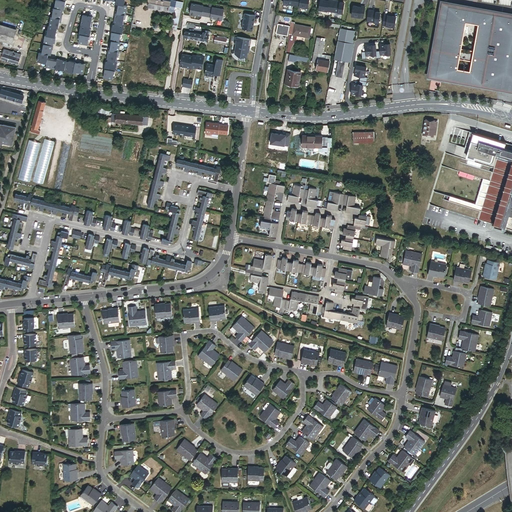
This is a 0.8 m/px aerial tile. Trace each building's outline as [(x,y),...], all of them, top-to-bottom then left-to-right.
[(56,0),(55,7),(64,9),(65,9),(66,4),(67,0),(66,0),(56,0)] [(170,6),(171,0),(169,0),(150,0),(149,5),(153,5),(152,8),(169,12),(170,6)] [(181,9),(182,9),(183,3),(171,0),(170,6),(175,7),(181,9)] [(332,2),(322,0),(320,0),(319,10),(331,11),(332,2)] [(344,3),(332,2),(331,11),(342,13),(344,3)] [(124,5),(118,4),(117,10),(116,9),(115,13),(126,15),(128,6),(124,5)] [(203,6),(189,4),(188,15),(201,17),(201,16),(204,16),(206,8),(203,7),(203,6)] [(365,8),(353,6),(352,16),(363,18),(365,8)] [(55,7),(54,7),(53,12),(53,11),(52,16),(62,18),(63,15),(62,14),(64,9),(55,7)] [(181,9),(175,7),(170,32),(176,33),(181,9)] [(209,8),(206,8),(204,16),(208,17),(208,18),(221,20),(223,9),(210,7),(209,8)] [(479,83),(505,88),(511,89),(511,25),(508,25),(510,18),(449,7),(447,17),(448,17),(443,46),(442,46),(440,55),(452,57),(451,64),(445,63),(443,77),(470,82),(470,84),(479,85),(479,83)] [(380,13),(368,11),(367,21),(378,23),(380,13)] [(126,15),(115,13),(114,17),(115,17),(114,22),(115,22),(123,24),(124,20),(125,20),(126,15)] [(253,24),(255,16),(245,14),(242,29),(252,31),(253,26),(252,26),(253,24)] [(280,15),(276,14),(274,25),(278,26),(276,33),(287,35),(289,26),(278,24),(280,15)] [(92,22),(93,17),(83,15),(81,24),(90,26),(92,26),(93,22),(92,22)] [(396,17),(384,15),(383,25),(394,27),(396,17)] [(52,16),(50,25),(58,27),(59,27),(60,22),(61,22),(62,18),(52,16)] [(123,24),(115,22),(114,25),(113,25),(111,31),(122,33),(124,24),(123,24)] [(16,30),(0,24),(0,40),(12,44),(16,30)] [(90,26),(81,24),(79,33),(90,35),(91,29),(90,28),(90,26)] [(294,24),(294,27),(293,32),(292,34),(293,35),(309,37),(310,27),(294,24)] [(47,29),(46,34),(56,36),(57,32),(58,27),(50,25),(49,25),(48,30),(47,29)] [(353,43),(356,27),(341,25),(338,40),(351,42),(353,43)] [(121,38),(122,33),(111,31),(111,35),(110,40),(111,40),(119,42),(120,37),(121,38)] [(185,31),(184,37),(207,42),(208,35),(206,35),(206,32),(203,32),(203,34),(185,31)] [(90,35),(79,33),(78,38),(79,39),(78,42),(88,44),(89,39),(90,35)] [(44,43),(53,45),(54,42),(55,42),(56,36),(46,34),(44,43)] [(227,39),(218,38),(218,36),(217,36),(216,37),(215,37),(214,43),(226,45),(227,39)] [(249,48),(251,40),(235,37),(234,39),(236,39),(235,45),(234,51),(234,52),(234,53),(238,56),(239,57),(241,57),(246,58),(248,47),(249,48)] [(119,42),(111,40),(110,46),(108,46),(108,49),(119,51),(120,42),(119,42)] [(328,67),(330,56),(323,55),(321,54),(322,49),(324,40),(320,40),(319,49),(317,60),(318,60),(318,63),(321,64),(321,65),(328,67)] [(348,61),(351,42),(338,40),(335,58),(345,60),(348,61)] [(350,64),(354,43),(353,43),(351,42),(348,61),(345,60),(345,63),(350,64)] [(53,49),(54,45),(53,45),(44,43),(43,43),(42,47),(43,48),(42,52),(48,53),(51,54),(52,48),(53,49)] [(391,55),(390,44),(380,45),(380,51),(376,52),(376,56),(377,59),(381,59),(381,55),(391,55)] [(376,52),(376,45),(366,46),(366,52),(362,53),(362,60),(367,60),(366,56),(376,56),(376,52)] [(119,51),(108,49),(107,53),(108,53),(107,59),(116,60),(117,56),(118,56),(119,51)] [(3,53),(0,51),(0,58),(19,64),(22,55),(18,54),(17,57),(3,53)] [(47,62),(48,57),(48,53),(42,52),(39,51),(38,60),(47,62)] [(296,63),(296,60),(297,56),(289,55),(288,61),(296,63)] [(192,58),(181,56),(178,67),(189,70),(189,68),(192,58)] [(57,59),(48,57),(47,62),(46,66),(55,68),(55,67),(57,59)] [(203,59),(192,57),(192,58),(189,68),(201,70),(203,59)] [(64,69),(66,60),(66,59),(63,58),(62,59),(57,58),(57,59),(55,67),(60,68),(60,69),(64,69)] [(342,78),(345,63),(345,60),(335,58),(332,76),(342,78)] [(73,71),(75,61),(69,59),(69,61),(66,60),(64,69),(73,71)] [(116,60),(107,59),(107,62),(105,61),(104,67),(115,70),(117,61),(116,60)] [(317,64),(316,69),(327,71),(328,67),(321,65),(317,65),(318,63),(318,60),(317,60),(316,64),(317,64)] [(79,61),(75,61),(73,71),(79,72),(79,71),(83,72),(84,63),(79,62),(79,61)] [(219,77),(222,62),(216,61),(215,67),(206,65),(204,76),(212,78),(213,75),(219,77)] [(115,70),(104,67),(103,71),(104,71),(103,77),(112,78),(113,75),(114,75),(115,70)] [(365,78),(366,68),(356,67),(354,76),(360,77),(360,81),(367,83),(368,79),(365,78)] [(287,71),(284,85),(295,87),(297,87),(299,73),(287,71)] [(361,97),(363,87),(366,87),(367,83),(360,81),(359,86),(353,84),(351,95),(361,97)] [(6,99),(17,103),(22,104),(24,97),(2,91),(0,97),(6,99)] [(46,103),(39,101),(32,128),(39,130),(46,103)] [(122,115),(120,115),(116,114),(116,123),(142,125),(143,117),(124,115),(122,115)] [(429,122),(425,121),(424,125),(429,126),(428,130),(424,129),(423,135),(427,136),(433,137),(433,135),(435,135),(437,122),(429,122)] [(220,125),(207,124),(205,134),(206,134),(208,136),(210,136),(212,135),(219,136),(220,125)] [(11,145),(15,128),(2,125),(2,127),(0,127),(0,144),(1,144),(2,143),(11,145)] [(195,137),(196,128),(174,125),(173,133),(195,137)] [(226,137),(227,126),(220,125),(219,136),(226,137)] [(511,151),(504,149),(506,143),(472,133),(469,141),(472,142),(497,149),(499,150),(493,167),(494,168),(479,219),(494,224),(505,228),(509,215),(511,215),(511,151)] [(373,134),(352,134),(352,145),(373,145),(373,134)] [(300,136),(300,150),(312,150),(312,148),(317,148),(317,136),(300,136)] [(325,137),(317,136),(317,148),(312,148),(312,150),(300,150),(300,152),(324,153),(325,149),(330,149),(330,139),(325,139),(325,137)] [(177,142),(177,141),(172,140),(172,139),(167,137),(167,144),(177,147),(177,142)] [(55,142),(44,139),(43,145),(28,141),(18,179),(44,186),(55,142)] [(470,148),(472,142),(469,141),(467,140),(462,158),(466,159),(467,157),(469,150),(468,150),(469,148),(470,148)] [(497,149),(472,142),(470,148),(469,148),(468,150),(469,150),(467,157),(474,159),(475,157),(489,161),(490,161),(491,161),(491,160),(494,153),(496,153),(497,149)] [(474,159),(467,157),(466,159),(493,167),(499,150),(497,149),(496,153),(493,162),(492,163),(491,164),(490,164),(474,159)] [(161,153),(158,166),(164,168),(165,163),(167,164),(168,160),(165,159),(166,158),(170,159),(171,156),(161,153)] [(475,157),(474,159),(490,164),(491,164),(492,163),(493,162),(496,153),(494,153),(491,160),(491,161),(490,161),(489,161),(475,157)] [(190,168),(192,162),(178,158),(176,164),(181,166),(181,168),(184,169),(185,166),(186,167),(185,171),(189,172),(190,168)] [(205,165),(192,162),(190,168),(195,169),(194,171),(197,172),(198,170),(199,170),(198,174),(202,175),(203,171),(205,165)] [(316,165),(301,163),(299,169),(315,172),(316,165)] [(214,181),(218,182),(221,168),(217,167),(217,169),(205,165),(203,171),(210,173),(209,175),(213,176),(213,174),(216,174),(214,181)] [(164,168),(158,166),(154,179),(160,181),(161,176),(164,177),(165,174),(162,173),(162,171),(166,172),(167,169),(164,168)] [(160,181),(154,179),(151,192),(157,194),(158,189),(160,190),(161,186),(159,186),(159,184),(163,185),(164,182),(160,181)] [(284,192),(285,185),(280,184),(280,181),(275,180),(274,183),(270,183),(269,186),(268,186),(267,191),(268,192),(267,199),(274,201),(276,193),(277,191),(284,192)] [(303,197),(305,189),(301,188),(301,186),(294,185),(292,195),(288,194),(287,201),(296,203),(298,201),(299,197),(303,197)] [(309,205),(317,207),(319,199),(315,199),(317,189),(309,187),(309,190),(305,189),(303,197),(307,198),(307,202),(309,205)] [(199,190),(198,194),(204,195),(203,198),(200,197),(199,200),(202,201),(200,208),(206,210),(209,197),(212,198),(213,193),(199,190)] [(330,191),(327,208),(335,210),(338,208),(339,204),(343,204),(344,196),(340,195),(340,193),(330,191)] [(157,194),(151,192),(148,206),(153,208),(155,202),(157,203),(158,199),(155,199),(156,198),(160,199),(160,195),(157,194)] [(29,210),(31,204),(32,198),(33,196),(28,195),(28,197),(15,194),(14,200),(21,202),(20,204),(24,205),(24,203),(27,203),(25,209),(29,210)] [(348,212),(359,214),(360,207),(354,206),(356,196),(349,194),(348,197),(344,196),(343,204),(347,205),(346,209),(348,212)] [(32,198),(31,204),(36,205),(35,208),(38,209),(39,206),(40,207),(39,211),(43,212),(44,208),(46,202),(32,198)] [(274,201),(267,199),(266,202),(265,207),(264,207),(263,212),(264,213),(264,216),(265,216),(273,218),(279,219),(280,212),(274,211),(273,208),(274,201)] [(46,202),(44,208),(49,209),(48,211),(52,212),(52,209),(54,210),(53,215),(56,215),(57,211),(59,205),(46,202)] [(59,205),(57,211),(64,212),(64,215),(67,216),(67,213),(70,214),(69,220),(72,221),(74,215),(76,208),(76,207),(72,206),(71,208),(59,205)] [(171,205),(170,210),(174,211),(172,219),(178,221),(181,210),(178,209),(179,207),(171,205)] [(206,210),(200,208),(196,207),(196,211),(199,212),(199,213),(197,212),(196,216),(198,217),(197,222),(203,223),(206,210)] [(288,210),(286,219),(298,221),(299,213),(296,213),(297,209),(292,208),(291,211),(288,210)] [(299,213),(298,221),(301,222),(300,225),(305,226),(306,223),(310,223),(312,215),(308,214),(308,211),(303,210),(302,214),(299,213)] [(84,224),(88,225),(89,222),(91,222),(92,223),(92,225),(95,226),(97,220),(93,219),(94,216),(92,215),(93,212),(88,211),(84,224)] [(319,225),(322,225),(324,217),(320,217),(321,213),(315,212),(315,216),(312,215),(310,223),(313,224),(313,227),(318,228),(319,225)] [(26,222),(27,218),(13,214),(12,218),(15,219),(12,231),(18,233),(19,226),(22,226),(22,223),(20,223),(21,220),(26,222)] [(330,227),(334,228),(336,219),(332,218),(332,215),(327,214),(326,218),(324,217),(322,225),(324,226),(330,227)] [(355,216),(353,225),(356,226),(362,227),(363,223),(369,224),(371,216),(359,214),(359,217),(355,216)] [(103,228),(107,229),(108,227),(110,227),(111,228),(111,230),(114,231),(116,225),(112,224),(113,221),(111,220),(112,217),(106,216),(103,228)] [(273,218),(265,216),(264,221),(261,220),(260,227),(270,229),(269,236),(270,236),(276,237),(279,223),(272,222),(273,218)] [(178,221),(172,219),(169,232),(175,233),(179,234),(180,230),(176,230),(177,228),(179,229),(180,226),(177,225),(178,221)] [(122,233),(125,234),(126,231),(128,232),(130,232),(129,235),(133,236),(134,229),(131,228),(131,225),(130,225),(131,222),(125,220),(122,233)] [(203,223),(197,222),(193,221),(192,224),(197,225),(196,226),(194,225),(193,229),(196,230),(193,239),(199,240),(203,223)] [(356,226),(353,225),(347,224),(347,228),(344,227),(343,233),(347,233),(346,236),(354,238),(355,234),(356,230),(355,229),(356,226)] [(141,238),(144,239),(145,236),(147,236),(148,237),(148,239),(152,241),(154,234),(149,233),(150,230),(149,229),(149,227),(144,225),(141,238)] [(18,233),(12,231),(9,245),(14,246),(16,241),(18,242),(19,238),(16,238),(16,237),(21,238),(22,234),(18,233)] [(57,243),(63,244),(64,237),(69,238),(70,233),(62,232),(62,233),(59,233),(57,243)] [(175,233),(169,232),(167,239),(163,238),(162,243),(169,245),(170,243),(173,244),(175,233)] [(92,238),(93,235),(89,234),(86,247),(92,248),(93,245),(94,246),(95,243),(96,239),(92,238)] [(354,239),(354,238),(346,236),(346,239),(342,239),(341,244),(344,245),(343,248),(352,250),(352,245),(353,245),(354,241),(353,241),(354,239)] [(395,240),(377,237),(376,244),(382,245),(380,255),(388,257),(390,246),(394,247),(395,240)] [(111,242),(111,240),(107,239),(104,251),(110,253),(111,250),(112,250),(113,247),(114,243),(113,243),(111,242)] [(53,256),(59,258),(63,244),(57,243),(52,242),(51,245),(55,247),(55,248),(53,247),(52,250),(54,251),(53,256)] [(132,248),(131,248),(129,247),(130,244),(126,243),(123,256),(128,257),(129,255),(131,255),(131,252),(135,253),(137,246),(133,245),(132,248)] [(152,262),(165,266),(166,260),(159,258),(160,255),(156,254),(156,257),(154,257),(155,251),(151,249),(150,252),(149,252),(147,251),(147,249),(144,248),(141,260),(146,262),(147,259),(149,259),(148,264),(152,265),(152,262)] [(422,254),(413,252),(412,254),(405,253),(403,264),(411,266),(410,271),(418,273),(422,254)] [(34,269),(38,255),(34,254),(32,260),(30,260),(31,257),(27,256),(27,259),(19,257),(18,263),(31,266),(30,268),(34,269)] [(248,265),(248,269),(263,271),(264,268),(268,268),(271,267),(273,255),(266,254),(264,260),(254,258),(253,266),(248,265)] [(11,261),(18,263),(19,257),(8,255),(8,257),(7,257),(5,264),(9,266),(11,261)] [(50,269),(56,271),(59,258),(53,256),(52,260),(50,260),(49,263),(51,264),(51,265),(47,264),(46,268),(50,269)] [(166,260),(165,266),(178,269),(179,263),(175,262),(176,259),(172,258),(171,261),(170,261),(171,257),(167,256),(166,260)] [(289,269),(290,262),(287,261),(288,258),(283,257),(282,259),(278,259),(277,267),(280,268),(285,269),(289,269)] [(301,271),(302,263),(299,262),(299,260),(294,259),(293,262),(290,262),(289,269),(291,270),(298,272),(298,271),(301,271)] [(487,269),(485,268),(484,276),(498,279),(501,262),(489,259),(488,263),(487,269)] [(179,263),(178,269),(188,271),(189,269),(191,269),(193,262),(188,261),(187,265),(179,263)] [(306,263),(302,263),(301,271),(304,272),(304,273),(310,274),(310,273),(313,274),(314,266),(311,266),(312,262),(306,261),(306,263)] [(435,275),(439,276),(444,277),(447,264),(431,261),(428,275),(435,276),(435,275)] [(317,267),(314,266),(313,274),(315,274),(315,275),(321,276),(321,275),(325,276),(326,267),(322,267),(323,264),(318,263),(317,267)] [(116,275),(122,277),(124,271),(111,268),(112,265),(108,265),(108,264),(107,266),(105,273),(104,279),(108,280),(110,274),(112,274),(112,277),(115,278),(116,275)] [(348,269),(339,267),(339,271),(336,270),(335,275),(339,276),(338,279),(345,281),(346,278),(348,272),(347,272),(348,269)] [(460,281),(464,282),(470,283),(473,270),(456,267),(453,281),(460,282),(460,281)] [(53,283),(56,271),(50,269),(48,276),(46,275),(45,279),(48,280),(47,282),(41,280),(40,284),(54,288),(55,284),(53,283)] [(83,282),(85,276),(79,275),(76,274),(72,273),(73,270),(69,269),(65,284),(69,285),(71,279),(73,279),(73,282),(76,282),(77,280),(83,282)] [(124,271),(122,277),(133,279),(133,277),(135,277),(137,270),(132,269),(131,273),(124,271)] [(248,269),(247,275),(251,275),(250,281),(260,283),(259,289),(266,291),(268,279),(267,276),(262,275),(263,271),(248,269)] [(92,278),(85,276),(83,282),(94,285),(94,282),(96,282),(98,274),(93,273),(92,278)] [(381,277),(373,276),(373,281),(372,286),(368,285),(365,285),(364,292),(382,295),(383,288),(379,287),(381,277)] [(3,279),(1,285),(0,289),(4,290),(5,286),(6,286),(6,289),(9,290),(10,287),(14,288),(16,283),(3,279)] [(345,283),(345,281),(338,279),(337,282),(334,282),(333,287),(336,287),(335,291),(343,293),(344,289),(346,283),(345,283)] [(16,283),(14,288),(25,291),(26,289),(27,289),(29,282),(24,281),(23,285),(16,283)] [(479,303),(492,305),(496,289),(481,286),(480,293),(481,293),(480,299),(479,303)] [(274,305),(285,307),(287,299),(283,298),(284,291),(283,289),(271,287),(269,294),(276,295),(274,305)] [(287,299),(285,307),(296,309),(298,300),(305,301),(306,293),(295,291),(293,292),(291,299),(287,299)] [(306,293),(305,301),(311,302),(310,312),(317,313),(317,311),(321,311),(322,305),(323,303),(319,302),(319,297),(318,296),(306,293)] [(353,306),(361,307),(362,307),(362,304),(363,304),(364,299),(363,299),(364,295),(357,294),(356,297),(352,297),(352,301),(354,302),(353,306)] [(334,302),(327,301),(326,306),(322,305),(321,311),(323,311),(322,316),(327,317),(327,318),(333,319),(333,318),(341,319),(342,312),(335,311),(333,308),(334,302)] [(171,303),(166,303),(162,304),(161,303),(155,303),(157,317),(172,316),(171,303)] [(216,318),(220,318),(227,317),(226,304),(208,306),(210,321),(216,320),(216,318)] [(130,325),(139,324),(139,321),(147,321),(146,309),(137,310),(136,306),(128,306),(130,325)] [(342,312),(341,319),(349,321),(349,322),(354,323),(355,322),(358,322),(359,318),(362,318),(363,313),(360,312),(361,307),(353,306),(352,311),(350,313),(342,312)] [(118,307),(112,308),(112,310),(108,310),(103,311),(104,323),(120,322),(118,307)] [(185,322),(190,322),(195,321),(195,323),(201,322),(199,307),(183,309),(185,322)] [(493,312),(481,309),(480,316),(478,315),(473,314),(471,322),(490,325),(493,312)] [(406,313),(400,311),(400,312),(395,311),(390,310),(387,323),(402,327),(406,313)] [(64,315),(64,313),(58,314),(59,328),(76,326),(74,314),(69,314),(64,315)] [(254,327),(248,320),(246,322),(240,317),(233,325),(239,331),(235,335),(242,341),(254,327)] [(24,328),(24,331),(34,331),(34,327),(35,327),(35,318),(25,319),(25,324),(25,328),(24,328)] [(438,325),(438,324),(431,322),(428,336),(444,340),(447,327),(441,326),(438,325)] [(266,351),(273,342),(268,337),(269,335),(262,329),(250,343),(256,348),(259,345),(266,351)] [(464,339),(462,347),(474,350),(475,343),(477,343),(479,333),(460,329),(459,338),(464,339)] [(25,339),(25,342),(25,347),(37,346),(36,334),(24,335),(24,339),(25,339)] [(82,334),(69,335),(71,352),(85,351),(84,344),(83,344),(82,337),(82,334)] [(174,350),(174,345),(173,340),(174,340),(174,334),(159,336),(161,352),(174,350)] [(118,357),(130,356),(129,348),(131,348),(130,339),(111,341),(112,349),(117,348),(118,357)] [(198,355),(205,361),(207,359),(213,364),(220,354),(213,349),(216,345),(210,340),(198,355)] [(294,345),(278,341),(275,353),(278,354),(285,356),(285,357),(291,358),(294,345)] [(307,361),(311,362),(317,363),(318,358),(319,354),(320,350),(304,346),(300,361),(306,362),(307,361)] [(337,363),(337,364),(343,366),(347,352),(331,348),(327,360),(333,362),(337,363)] [(37,350),(24,350),(24,354),(25,354),(26,357),(26,361),(37,361),(37,350)] [(468,353),(458,350),(456,357),(454,356),(448,355),(446,362),(465,367),(468,353)] [(85,365),(84,356),(73,357),(74,364),(71,365),(72,375),(92,373),(91,365),(85,365)] [(371,374),(374,362),(356,358),(353,371),(360,373),(361,372),(367,374),(371,374)] [(136,367),(136,360),(123,361),(124,370),(119,370),(120,378),(139,376),(139,367),(136,367)] [(157,362),(158,371),(160,371),(161,379),(166,378),(169,378),(173,377),(172,368),(177,368),(176,360),(157,362)] [(244,369),(237,365),(237,366),(232,362),(229,360),(221,370),(235,380),(244,369)] [(398,365),(389,363),(389,365),(381,363),(378,375),(386,377),(385,382),(393,384),(398,365)] [(23,370),(22,374),(23,375),(22,377),(21,377),(20,377),(18,384),(29,388),(30,384),(31,384),(34,374),(23,370)] [(265,383),(260,379),(259,380),(256,378),(252,374),(244,385),(256,395),(265,383)] [(419,383),(418,389),(417,393),(429,396),(433,379),(420,375),(418,383),(419,383)] [(285,385),(279,381),(273,390),(284,398),(295,384),(289,379),(286,384),(285,385)] [(332,397),(342,405),(352,390),(341,382),(337,388),(338,389),(334,394),(332,397)] [(92,399),(92,393),(92,389),(93,389),(93,383),(79,383),(79,399),(92,399)] [(448,397),(447,399),(446,404),(453,406),(458,388),(444,384),(441,395),(448,397)] [(26,394),(27,390),(15,387),(13,395),(14,395),(16,396),(15,399),(13,398),(13,402),(24,405),(27,394),(26,394)] [(135,389),(122,390),(123,396),(121,396),(122,406),(137,405),(135,389)] [(159,405),(171,404),(170,397),(171,397),(177,396),(176,389),(158,391),(159,405)] [(210,399),(204,395),(197,404),(204,409),(201,413),(207,418),(218,403),(211,398),(210,399)] [(381,409),(385,404),(376,397),(368,408),(383,419),(387,413),(383,410),(381,409)] [(331,401),(329,399),(325,405),(324,404),(319,401),(315,407),(330,417),(338,406),(335,404),(331,401)] [(85,412),(84,403),(72,403),(72,411),(70,411),(71,421),(90,420),(90,412),(85,412)] [(275,407),(273,405),(268,411),(266,409),(261,417),(276,428),(280,422),(277,419),(282,412),(280,411),(275,407)] [(423,414),(421,417),(420,422),(433,426),(437,411),(423,407),(421,413),(423,414)] [(9,417),(10,417),(11,417),(10,420),(9,420),(8,425),(19,428),(22,416),(21,416),(22,412),(11,409),(9,417)] [(308,424),(303,431),(313,438),(317,432),(319,433),(324,426),(309,415),(304,421),(308,424)] [(175,434),(175,428),(174,424),(176,424),(175,418),(161,419),(163,436),(175,434)] [(361,427),(357,433),(366,440),(371,433),(376,436),(381,430),(365,418),(360,426),(361,427)] [(122,423),(122,430),(124,430),(124,434),(125,440),(138,438),(136,422),(122,423)] [(71,436),(69,436),(69,446),(89,445),(88,437),(83,437),(83,428),(71,429),(71,436)] [(419,447),(421,449),(427,441),(411,430),(406,437),(410,440),(405,446),(415,453),(419,447)] [(362,446),(364,443),(354,435),(343,449),(355,458),(359,452),(358,451),(362,446)] [(312,443),(302,436),(298,442),(297,441),(292,438),(288,443),(303,455),(312,443)] [(176,449),(190,460),(198,450),(195,448),(190,444),(191,443),(185,438),(176,449)] [(125,456),(127,463),(138,462),(136,448),(118,451),(119,457),(124,456),(125,456)] [(26,451),(19,450),(18,452),(15,452),(11,451),(10,463),(22,464),(22,462),(25,462),(26,451)] [(413,457),(404,450),(398,457),(395,455),(390,461),(405,472),(410,465),(408,463),(413,457)] [(48,454),(44,454),(41,454),(41,452),(34,452),(33,463),(36,464),(36,465),(48,466),(48,454)] [(201,453),(193,462),(199,467),(198,468),(206,474),(217,459),(211,454),(208,458),(201,453)] [(281,463),(280,462),(276,467),(288,476),(297,463),(291,459),(288,456),(287,455),(284,459),(281,463)] [(343,471),(345,472),(349,466),(337,458),(327,472),(337,479),(339,476),(343,471)] [(150,471),(139,463),(138,464),(132,472),(137,476),(137,477),(133,482),(139,486),(150,471)] [(79,480),(78,473),(77,473),(77,469),(76,464),(64,464),(64,480),(79,480)] [(265,467),(259,467),(255,467),(255,466),(249,466),(249,470),(249,473),(248,480),(265,481),(265,467)] [(375,475),(374,474),(370,479),(382,488),(391,475),(381,467),(378,471),(375,475)] [(238,468),(232,468),(232,469),(228,469),(222,469),(222,482),(238,482),(238,468)] [(327,487),(332,480),(322,473),(318,478),(317,477),(311,485),(326,496),(331,490),(327,487)] [(165,481),(158,477),(151,486),(158,492),(155,496),(162,501),(173,485),(166,480),(165,481)] [(102,495),(98,491),(97,492),(93,490),(88,486),(81,496),(94,506),(102,495)] [(360,495),(359,495),(355,500),(366,508),(376,495),(365,488),(362,492),(360,495)] [(175,490),(168,499),(175,504),(172,508),(177,511),(180,511),(190,498),(182,492),(181,494),(175,490)] [(304,511),(308,510),(313,508),(308,496),(293,501),(297,511),(304,511)] [(239,511),(240,504),(232,504),(232,501),(223,501),(222,511),(239,511)] [(95,511),(114,511),(118,508),(111,503),(109,507),(102,502),(94,511),(95,511)] [(251,504),(244,504),(243,511),(260,511),(261,502),(252,502),(251,504)]
